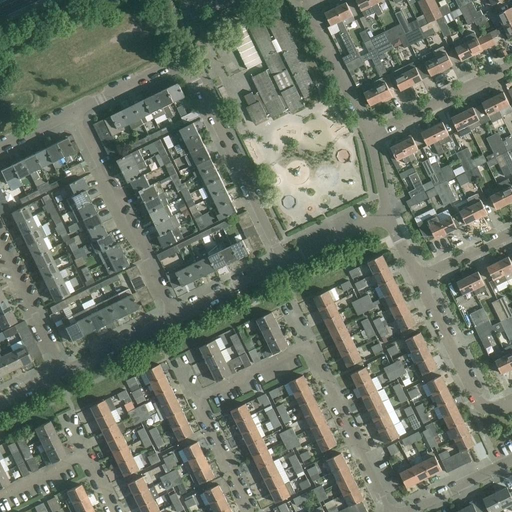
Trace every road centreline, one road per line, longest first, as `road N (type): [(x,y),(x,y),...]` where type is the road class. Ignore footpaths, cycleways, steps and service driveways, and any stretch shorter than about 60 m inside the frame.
road 1 (residential): [(174,318),(73,110)]
road 2 (residential): [(285,264),(182,63)]
road 3 (residential): [(391,511),(308,344)]
road 4 (residential): [(511,400),(478,405),(417,278)]
road 5 (unclassified): [(370,135),(511,65)]
road 6 (residential): [(307,2),(370,135)]
road 7 (residential): [(61,374),(0,247)]
road 8 (unclassified): [(61,374),(174,318)]
road 9 (residential): [(251,511),(196,398)]
road 10 (residential): [(196,398),(308,344)]
road 11 (unclassified): [(174,318),(285,264)]
